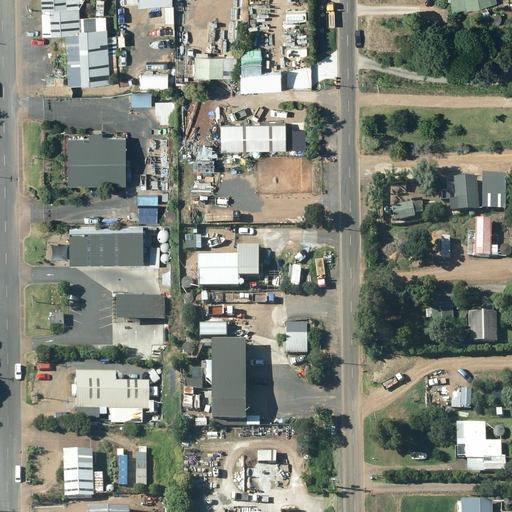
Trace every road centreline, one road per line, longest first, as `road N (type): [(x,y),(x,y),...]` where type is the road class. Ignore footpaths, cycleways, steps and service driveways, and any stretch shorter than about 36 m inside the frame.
road 1 (unclassified): [(347,0),(354,511)]
road 2 (unclassified): [(7,511),(1,0)]
